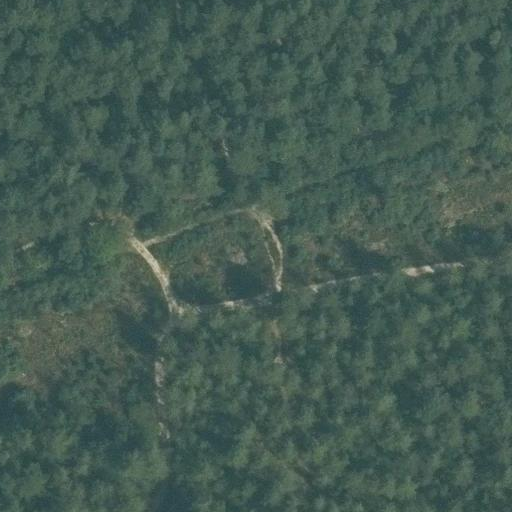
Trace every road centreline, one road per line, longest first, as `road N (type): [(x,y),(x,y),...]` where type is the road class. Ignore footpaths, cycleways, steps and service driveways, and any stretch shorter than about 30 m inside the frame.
road 1 (track): [(131,221),(240,172),(511,87)]
road 2 (track): [(511,257),(154,316)]
road 3 (track): [(154,316),(152,489),(140,511)]
road 4 (track): [(0,262),(131,221)]
